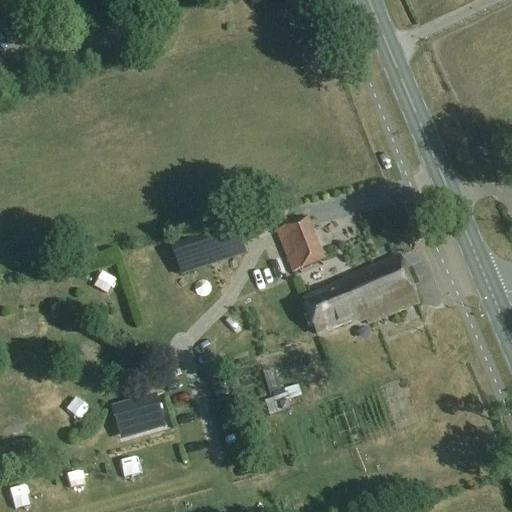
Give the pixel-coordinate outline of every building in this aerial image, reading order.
[(308,220),(275,233),(292,275),(325,263),(308,220)] [(242,223),(171,247),(177,264),(248,240),(242,223)] [(329,287),(330,288),(301,300),(317,339),(358,323),(359,326),(365,323),(367,327),(419,306),(399,256),(357,272),(358,275),(329,287)] [(123,412),(129,435),(164,425),(157,403),(123,412)] [(287,403),(279,405),(281,411),(282,413),(290,411),(289,409),(287,403)] [(68,503),(85,502),(84,488),(68,489),(68,503)]
